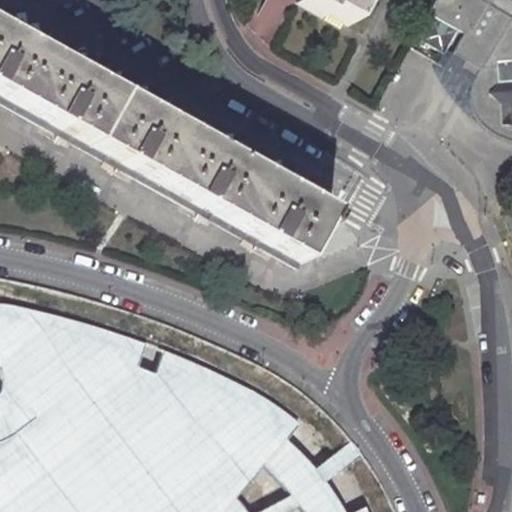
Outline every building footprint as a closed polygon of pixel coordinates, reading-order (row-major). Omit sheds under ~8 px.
[(295,0),(294,2),(320,16),(323,12),(347,25),(360,0),(295,0)] [(511,0),(436,0),(429,14),(452,28),(463,34),(451,54),(478,70),(470,85),(467,94),(467,103),(469,110),(474,119),(480,127),(488,133),(496,138),(506,142),(511,143),(511,0)] [(429,14),(416,37),(440,50),(452,28),(429,14)] [(0,35),(0,111),(290,272),(324,214),(0,35)] [(192,362),(127,338),(72,320),(39,311),(10,305),(0,304),(0,511),(370,511),(369,508),(359,511),(346,511),(329,485),(322,475),(317,469),(288,439),(300,423),(268,400),(238,384),(192,362)]
